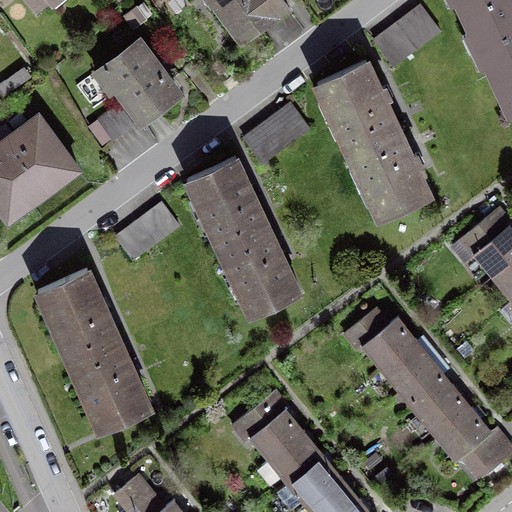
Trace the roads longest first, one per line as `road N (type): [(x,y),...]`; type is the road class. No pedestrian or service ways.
road 1 (residential): [(0,279),(376,0)]
road 2 (residential): [(67,511),(0,362)]
